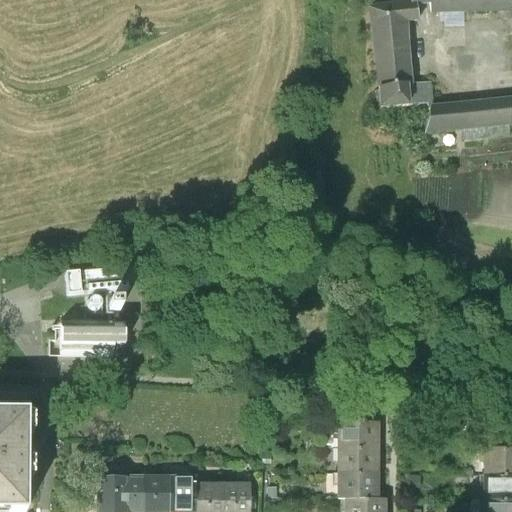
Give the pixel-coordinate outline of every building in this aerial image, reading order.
[(511,12),(511,11),(511,0),(406,0),(407,4),(415,3),(415,7),(428,5),(429,13),(511,12)] [(415,3),(407,4),(369,11),(378,90),(380,110),(425,106),(428,113),(428,110),(432,110),(430,104),(428,84),(408,86),(404,23),(417,22),(415,7),(415,3)] [(511,101),(432,110),(428,110),(428,113),(423,134),(511,124),(511,101)] [(124,325),(57,323),(56,359),(110,360),(111,347),(124,348),(124,325)] [(319,404),(308,404),(308,415),(319,415),(319,404)] [(0,415),(0,511),(23,511),(24,416),(0,415)] [(338,426),(339,451),(375,452),(375,427),(338,426)] [(511,438),(484,436),(483,452),(511,452),(511,438)] [(375,452),(339,451),(338,476),(374,476),(375,452)] [(483,477),(511,477),(511,452),(483,452),(483,477)] [(374,503),(374,476),(338,476),(338,502),(344,502),(374,503)] [(511,502),(511,477),(483,477),(483,503),(511,502)] [(140,511),(140,481),(98,481),(97,511),(140,511)] [(167,511),(168,481),(140,481),(140,511),(167,511)] [(194,511),(195,487),(195,481),(168,481),(167,511),(194,511)] [(221,511),(222,488),(195,487),(194,511),(221,511)] [(247,511),(248,488),(222,488),(221,511),(247,511)] [(344,511),(384,511),(384,503),(374,503),(344,502),(344,511)] [(511,511),(511,502),(483,503),(483,511),(511,511)]
